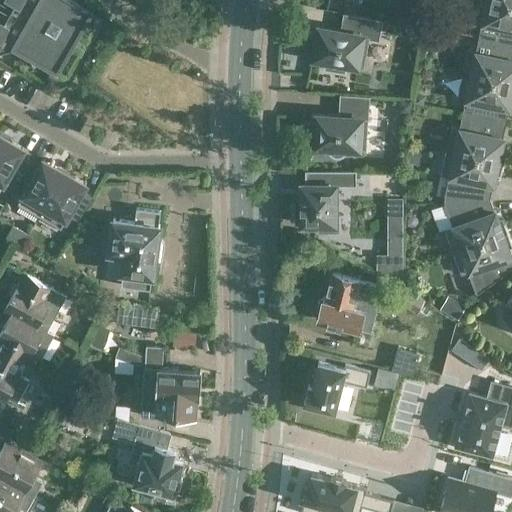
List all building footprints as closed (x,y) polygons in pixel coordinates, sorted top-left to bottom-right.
[(0,0),(0,54),(15,50),(16,47),(56,70),(90,12),(69,0),(0,0)] [(511,3),(495,0),(478,0),(474,21),(482,22),(479,34),(511,40),(511,3)] [(309,50),(307,56),(325,60),(323,69),(345,73),(346,63),(364,66),(369,38),(379,40),(382,19),(343,13),(340,30),(313,25),(312,31),(308,32),(304,34),(301,37),(300,41),(302,45),(305,48),(309,50)] [(463,73),(511,83),(511,45),(478,39),(476,51),(468,49),(463,73)] [(511,83),(463,73),(458,97),(466,99),(463,111),(504,119),(507,107),(511,108),(511,101),(511,83)] [(335,156),(339,157),(343,155),(346,152),(347,148),(366,149),(369,96),(340,94),(338,115),(311,113),(310,121),(305,120),(301,125),(301,132),(304,137),(309,138),(309,145),(328,146),(328,151),(331,154),(335,156)] [(447,150),(504,162),(507,146),(503,145),(505,137),(501,136),(503,124),(462,115),(460,127),(452,126),(447,150)] [(14,164),(24,148),(2,135),(0,139),(0,188),(3,183),(14,189),(24,170),(14,164)] [(504,162),(447,150),(441,174),(449,175),(444,198),(488,196),(490,184),(494,185),(496,176),(501,177),(504,162)] [(43,159),(33,175),(24,170),(14,189),(22,194),(17,203),(40,216),(64,171),(43,159)] [(336,216),(336,209),(336,198),(336,185),(356,184),(356,170),(305,170),(305,183),(301,183),(301,198),(301,209),(301,223),(317,223),(317,231),(340,231),(340,216),(336,216)] [(82,190),(86,183),(64,171),(40,216),(60,227),(65,220),(75,225),(92,196),(82,190)] [(453,251),(509,231),(503,216),(499,218),(496,210),(492,211),(488,200),(445,203),(453,225),(445,228),(453,251)] [(109,251),(116,252),(124,253),(122,270),(123,270),(121,284),(150,288),(152,274),(153,275),(160,225),(158,225),(160,211),(136,207),(135,222),(113,219),(109,251)] [(511,240),(509,231),(453,251),(462,274),(469,272),(477,294),(511,268),(511,266),(509,257),(511,256),(511,254),(510,248),(511,246),(511,240)] [(12,311),(54,334),(47,330),(66,295),(28,274),(22,285),(18,283),(4,308),(11,312),(12,311)] [(391,302),(394,289),(335,274),(328,299),(325,298),(319,318),(373,332),(382,299),(391,302)] [(417,311),(424,299),(406,289),(399,301),(417,311)] [(441,306),(459,315),(466,301),(448,292),(441,306)] [(157,324),(159,308),(159,306),(119,302),(117,319),(157,324)] [(12,311),(11,312),(0,332),(0,336),(2,337),(0,341),(0,349),(25,364),(32,351),(42,356),(54,334),(12,311)] [(176,328),(173,346),(194,349),(197,331),(176,328)] [(162,365),(163,344),(146,343),(145,355),(119,345),(115,355),(144,365),(142,393),(158,395),(157,410),(196,413),(197,395),(198,395),(200,368),(162,365)] [(398,348),(395,357),(392,368),(413,374),(419,354),(398,348)] [(25,364),(0,349),(0,396),(6,399),(7,397),(17,402),(29,380),(19,374),(25,364)] [(312,385),(308,384),(303,402),(307,403),(306,407),(322,411),(323,407),(334,410),(342,379),(366,385),(370,369),(345,363),(344,367),(318,360),(312,385)] [(487,395),(470,390),(455,444),(492,454),(507,402),(511,403),(511,385),(491,380),(487,395)] [(60,394),(56,407),(86,418),(90,405),(60,394)] [(134,481),(161,489),(174,492),(175,487),(181,484),(183,477),(180,472),(183,460),(172,457),(174,449),(166,447),(170,432),(139,424),(117,415),(112,436),(135,441),(129,462),(138,464),(134,481)] [(0,476),(34,495),(42,481),(34,476),(41,462),(5,441),(0,450),(0,476)] [(488,511),(495,490),(510,494),(511,487),(511,476),(469,465),(465,480),(449,476),(440,510),(447,511),(488,511)] [(300,498),(304,499),(300,510),(307,511),(319,511),(322,503),(352,511),(359,511),(362,504),(389,511),(394,499),(366,491),(367,487),(345,481),(346,479),(330,475),(330,477),(311,471),(308,483),(304,482),(300,498)] [(34,495),(0,476),(0,511),(13,511),(17,505),(26,510),(34,495)] [(141,511),(130,506),(129,508),(112,499),(105,511),(141,511)]
